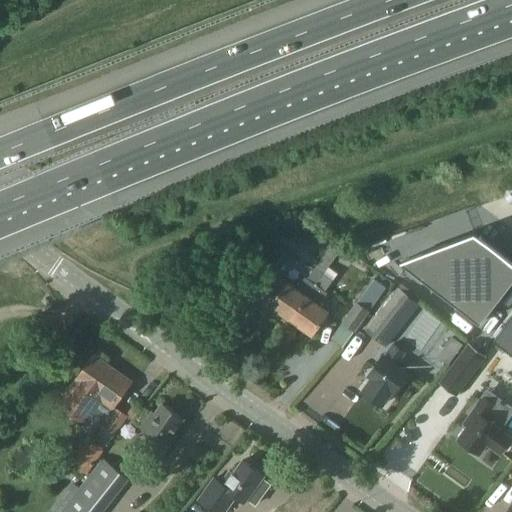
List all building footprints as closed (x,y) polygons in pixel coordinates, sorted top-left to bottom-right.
[(511,288),(511,261),(475,233),(401,261),(484,326),(511,288)] [(291,255),(279,246),(278,245),(263,266),(276,276),(291,255)] [(290,321),(330,267),(329,267),(340,251),(331,245),(307,278),(305,277),(296,290),(285,282),(269,305),(290,321)] [(325,291),(338,273),(330,267),(290,321),(312,336),(328,313),(319,306),(328,293),(325,291)] [(188,294),(191,290),(180,282),(169,295),(181,304),(183,301),(188,294)] [(387,346),(420,305),(399,289),(367,330),(387,346)] [(356,332),(370,311),(356,302),(342,323),(356,332)] [(511,315),(495,337),(511,350),(511,315)] [(469,343),(440,382),(456,394),(485,355),(469,343)] [(395,366),(404,353),(392,345),(383,358),(382,357),(368,376),(372,379),(362,393),(381,406),(391,392),(393,393),(407,374),(395,366)] [(113,407),(131,382),(95,357),(59,407),(87,426),(105,401),(113,407)] [(500,453),(511,437),(498,428),(486,419),(494,406),(483,398),(464,424),(467,427),(459,439),(479,454),(487,443),(500,453)] [(174,431),(184,418),(163,403),(155,415),(152,412),(141,427),(153,436),(148,444),(163,455),(177,434),(174,431)] [(87,436),(70,461),(87,474),(115,435),(128,415),(117,407),(103,427),(104,427),(94,441),(87,436)] [(262,476),(242,460),(233,473),(230,470),(220,484),(214,479),(199,499),(216,511),(224,511),(236,496),(244,501),(245,498),(254,504),(268,484),(260,479),(262,476)] [(61,511),(104,511),(117,496),(92,475),(80,489),(77,492),(61,511)] [(61,511),(77,492),(80,489),(72,482),(48,511),(61,511)] [(293,494),(278,511),(314,511),(315,511),(293,494)]
